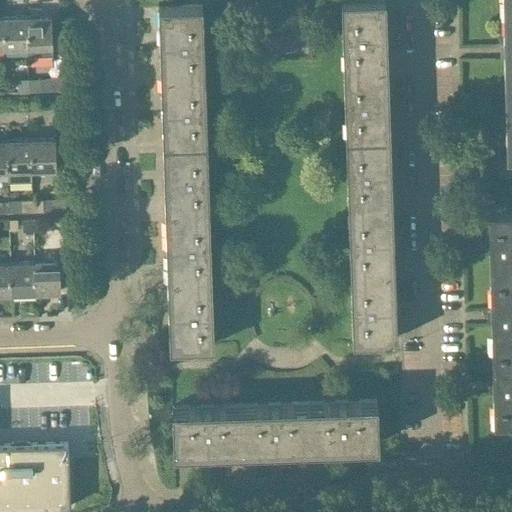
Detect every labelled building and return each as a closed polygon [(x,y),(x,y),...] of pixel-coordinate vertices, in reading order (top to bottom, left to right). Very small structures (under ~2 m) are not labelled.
[(386,66),(385,32),(383,0),(341,0),(344,68),(386,66)] [(511,0),(501,0),(502,17),(511,16),(511,0)] [(204,72),(202,39),(201,5),(158,6),(161,74),(204,72)] [(27,47),(26,16),(1,17),(2,47),(27,47)] [(52,56),(50,16),(26,16),(27,47),(28,57),(52,56)] [(511,16),(502,17),(504,86),(511,86),(511,16)] [(388,134),(387,100),(386,66),(344,68),(346,136),(388,134)] [(206,140),(205,106),(204,72),(161,74),(163,142),(206,140)] [(29,90),(28,78),(17,79),(18,91),(29,90)] [(40,90),(40,78),(28,78),(29,90),(40,90)] [(13,81),(4,81),(4,91),(13,91),(13,81)] [(390,202),(389,168),(388,134),(346,136),(348,204),(390,202)] [(55,168),(54,138),(29,139),(30,169),(55,168)] [(29,139),(4,140),(6,170),(7,170),(7,181),(30,181),(30,169),(29,139)] [(208,208),(207,174),(206,140),(163,142),(165,210),(208,208)] [(32,211),(31,199),(21,200),(22,212),(32,211)] [(44,211),(44,199),(31,199),(32,211),(44,211)] [(393,270),(391,236),(390,202),(348,204),(351,271),(393,270)] [(210,276),(209,242),(208,208),(165,210),(168,277),(210,276)] [(511,210),(488,211),(489,281),(511,280),(511,210)] [(46,230),(45,218),(32,219),(32,231),(46,230)] [(32,231),(32,219),(24,219),(24,231),(32,231)] [(59,291),(58,260),(33,261),(35,291),(59,291)] [(35,291),(33,261),(9,262),(10,292),(35,291)] [(0,292),(10,292),(9,262),(0,262),(0,292)] [(395,338),(394,304),(393,270),(351,271),(353,339),(395,338)] [(213,344),(212,310),(210,276),(168,277),(170,345),(213,344)] [(511,280),(489,281),(491,351),(511,350),(511,280)] [(511,350),(491,351),(492,422),(511,421),(511,350)] [(377,442),(376,399),(308,401),(309,444),(377,442)] [(309,444),(308,401),(240,404),(241,447),(309,444)] [(241,447),(240,404),(172,406),(173,449),(241,447)] [(0,507),(30,507),(70,506),(68,466),(67,441),(29,442),(29,441),(10,442),(10,443),(0,443),(0,507)]
